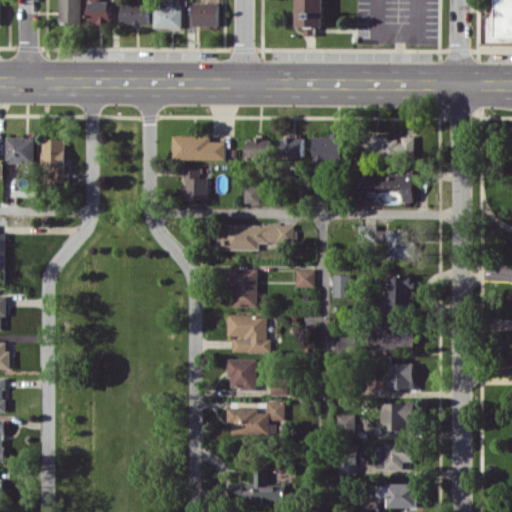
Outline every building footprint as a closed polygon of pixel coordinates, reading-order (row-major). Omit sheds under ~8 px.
[(61,0),(62,23),(84,23),(83,0),(61,0)] [(112,24),(113,1),(91,0),(90,23),(112,24)] [(155,0),(155,27),(182,28),(182,0),(155,0)] [(324,26),(324,0),(297,0),(298,26),(306,26),(306,35),(316,34),(316,26),(324,26)] [(511,0),(497,0),(497,11),(484,11),(484,42),(511,41),(511,0)] [(220,2),(195,2),(195,25),(220,26),(220,2)] [(122,23),(151,24),(151,5),(122,4),(122,23)] [(314,136),(314,172),(329,172),(329,162),(343,162),(343,132),(332,132),(332,136),(314,136)] [(416,135),(401,135),(365,134),(364,155),(415,156),(416,135)] [(227,140),(211,140),(211,135),(173,135),(174,158),(227,158),(227,140)] [(8,162),(36,162),(36,137),(8,136),(8,162)] [(270,137),(248,137),(249,157),(271,156),(270,137)] [(305,137),(283,137),(283,156),(305,156),(305,137)] [(68,138),(45,138),(44,167),(53,168),(53,181),(67,182),(68,138)] [(204,167),(184,166),(184,199),(209,199),(209,177),(204,177),(204,167)] [(404,188),(404,201),(415,201),(415,169),(359,169),(359,200),(367,200),(367,189),(404,188)] [(260,185),(244,186),(245,203),(261,202),(260,185)] [(227,224),(227,230),(218,230),(218,249),(260,249),(259,241),(294,241),(294,223),(227,224)] [(378,224),(359,225),(359,241),(378,241),(378,224)] [(387,257),(413,258),(414,229),(387,228),(387,257)] [(258,306),(259,268),(231,268),(231,306),(258,306)] [(297,286),(316,286),(316,269),(297,268),(297,286)] [(334,296),(351,296),(351,274),(334,274),(334,296)] [(390,275),(390,308),(412,309),(413,275),(390,275)] [(0,329),(3,329),(3,315),(7,316),(8,295),(0,294),(0,329)] [(228,336),(234,336),(233,351),(272,351),(272,339),(267,339),(268,314),(228,313),(228,336)] [(376,348),(415,349),(415,329),(392,328),(392,322),(377,321),(376,348)] [(335,349),(354,350),(355,336),(336,335),(335,349)] [(0,368),(11,368),(12,350),(7,350),(8,340),(0,339),(0,368)] [(257,388),(257,359),(229,358),(229,377),(232,377),(232,388),(257,388)] [(390,363),(390,388),(415,388),(415,362),(390,363)] [(288,394),(288,379),(272,379),(271,394),(288,394)] [(229,406),(229,422),(233,422),(233,433),(271,433),(271,419),(286,419),(286,400),(268,400),(267,412),(259,412),(259,407),(229,406)] [(384,401),(383,429),(414,430),(415,402),(384,401)] [(356,414),(339,413),(338,428),(356,428),(356,414)] [(415,442),(384,441),(384,449),(377,449),(377,468),(404,469),(404,460),(415,460),(415,442)] [(269,485),(269,468),(255,468),(255,482),(229,483),(230,504),(288,503),(288,484),(269,485)] [(387,506),(419,506),(419,483),(387,483),(387,506)]
